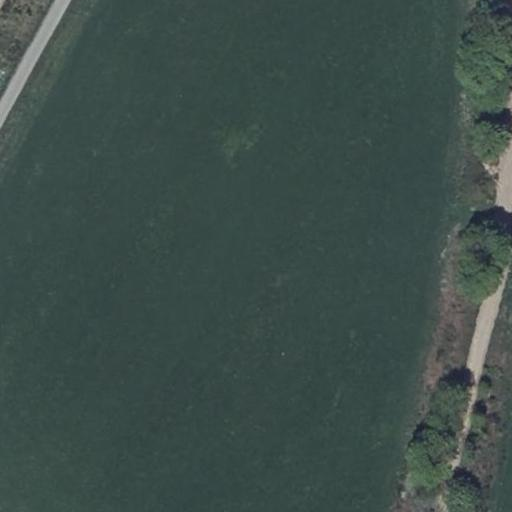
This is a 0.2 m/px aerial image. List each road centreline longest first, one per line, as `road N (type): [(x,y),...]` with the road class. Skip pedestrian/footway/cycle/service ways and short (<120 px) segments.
road 1 (track): [(444,511),(507,225),(510,152)]
road 2 (track): [(505,0),(510,152)]
